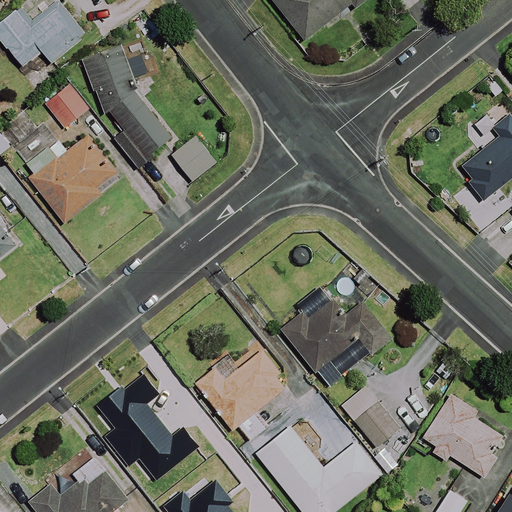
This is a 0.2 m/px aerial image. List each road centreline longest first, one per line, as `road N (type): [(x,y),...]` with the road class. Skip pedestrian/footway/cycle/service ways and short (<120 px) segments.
road 1 (residential): [(0,407),(318,148)]
road 2 (residential): [(511,331),(318,148)]
road 3 (residential): [(318,148),(501,0)]
road 4 (residential): [(318,148),(201,0)]
